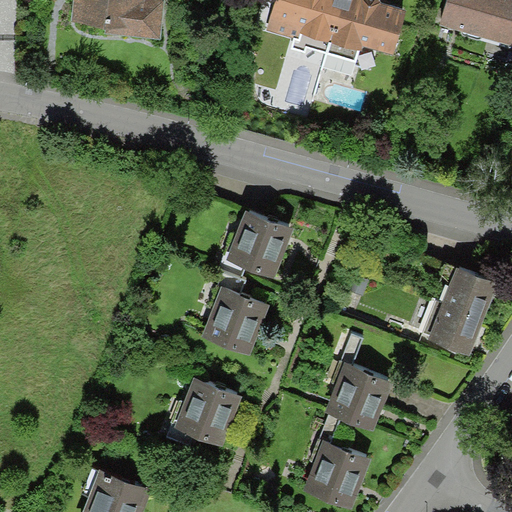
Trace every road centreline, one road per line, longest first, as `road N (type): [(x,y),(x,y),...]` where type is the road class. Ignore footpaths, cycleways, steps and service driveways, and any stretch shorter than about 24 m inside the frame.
road 1 (residential): [(511,230),(0,94)]
road 2 (residential): [(433,472),(511,359)]
